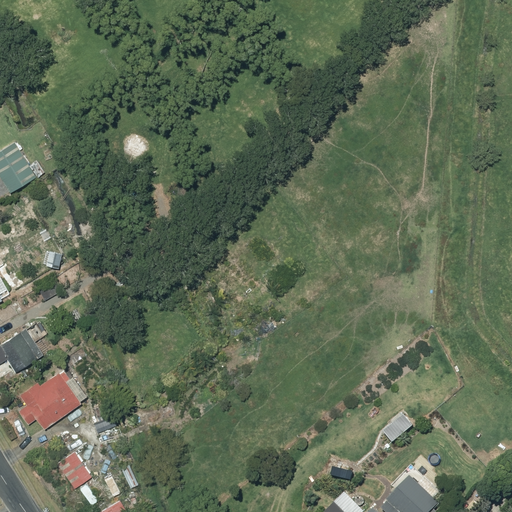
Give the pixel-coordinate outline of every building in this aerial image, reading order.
[(0,151),(0,180),(8,194),(34,178),(13,143),(0,151)] [(63,254),(45,254),(45,268),(63,268),(63,254)] [(20,308),(16,302),(11,305),(15,311),(20,308)] [(24,329),(0,345),(0,373),(11,367),(16,373),(42,356),(24,329)] [(25,407),(17,412),(26,426),(35,420),(42,431),(79,405),(64,383),(69,380),(63,370),(38,387),(36,384),(18,396),(25,407)] [(95,404),(88,408),(98,426),(105,422),(95,404)] [(57,462),(74,488),(91,476),(74,451),(57,462)] [(120,467),(130,487),(137,483),(128,463),(120,467)] [(111,474),(104,477),(112,495),(120,492),(111,474)] [(399,511),(429,511),(439,502),(410,475),(386,500),(399,511)] [(85,482),(79,487),(91,504),(98,499),(85,482)] [(489,490),(483,497),(486,500),(492,493),(489,490)] [(126,511),(119,500),(100,511),(126,511)] [(474,500),(467,508),(471,511),(473,511),(480,505),(474,500)]
